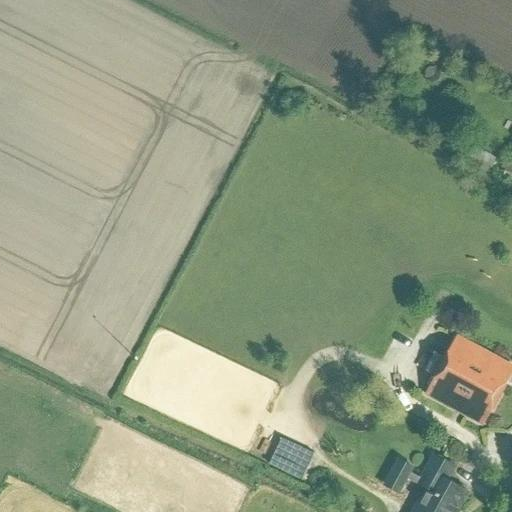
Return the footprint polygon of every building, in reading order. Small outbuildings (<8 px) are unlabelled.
[(511,182),(511,173),(504,171),(502,180),(511,182)] [(511,366),(456,336),(450,348),(424,394),(485,427),(511,377),(511,366)] [(235,469),(267,483),(279,457),(247,443),(235,469)] [(457,511),(467,494),(446,483),(454,469),(433,456),(420,478),(416,485),(424,489),(412,511),(457,511)] [(416,485),(420,478),(411,473),(413,468),(397,459),(381,486),(398,496),(407,479),(416,485)]
